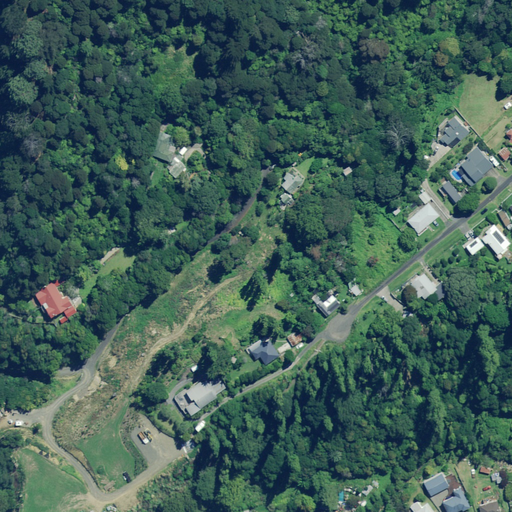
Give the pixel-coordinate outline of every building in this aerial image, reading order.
[(470,133),(455,116),(442,127),(447,133),(441,138),(448,145),(457,137),(461,141),(470,133)] [(174,150),(154,143),(150,154),(170,161),(174,150)] [(494,166),(477,146),(466,155),(468,157),(461,163),(468,171),(463,176),(472,187),(477,182),(476,181),(494,166)] [(511,155),(505,147),(498,152),(505,161),(511,155)] [(185,165),(179,160),(170,172),(176,177),(185,165)] [(352,172),(349,166),(342,170),(346,175),(352,172)] [(304,181),(292,169),(283,178),(286,181),(282,185),(291,194),(304,181)] [(431,199),(425,192),(419,196),(425,204),(431,199)] [(291,198),(287,194),(282,199),(286,204),(291,198)] [(439,215),(429,203),(408,220),(418,233),(439,215)] [(401,211),(398,207),(393,212),(396,215),(401,211)] [(511,223),(503,210),(499,212),(507,226),(511,223)] [(510,243),(494,224),(486,231),(488,233),(484,237),(492,247),(498,253),(510,243)] [(484,245),(478,238),(466,246),(472,254),(484,245)] [(433,281),(432,282),(424,274),(420,277),(418,275),(409,283),(423,300),(437,289),(435,287),(437,285),(433,281)] [(449,292),(443,283),(438,286),(444,295),(449,292)] [(63,297),(56,284),(36,295),(42,306),(44,305),(50,317),(56,314),(61,323),(69,319),(68,317),(77,312),(67,295),(63,297)] [(361,292),(355,285),(350,289),(356,296),(361,292)] [(341,305),(332,295),(327,299),(321,293),(313,300),(327,316),(341,305)] [(404,310),(402,316),(409,318),(411,312),(404,310)] [(293,346),(304,339),(300,333),(297,335),(295,332),(287,337),(293,346)] [(280,355),(269,340),(258,347),(255,342),(251,345),(254,350),(252,351),(257,358),(260,356),(266,364),(280,355)] [(226,388),(216,373),(201,383),(201,381),(186,391),(194,402),(186,407),(191,414),(217,397),(216,395),(226,388)] [(449,486),(443,473),(425,483),(432,495),(449,486)] [(363,492),(369,498),(374,494),(370,490),(373,488),(370,485),(363,492)] [(470,506),(461,486),(454,490),(456,495),(443,501),(448,511),(453,511),(462,508),(463,510),(470,506)] [(338,497),(324,501),(326,511),(329,511),(342,509),(338,497)] [(422,507),(417,501),(410,506),(414,511),(434,511),(428,503),(422,507)] [(500,511),(498,501),(480,506),(481,511),(500,511)]
